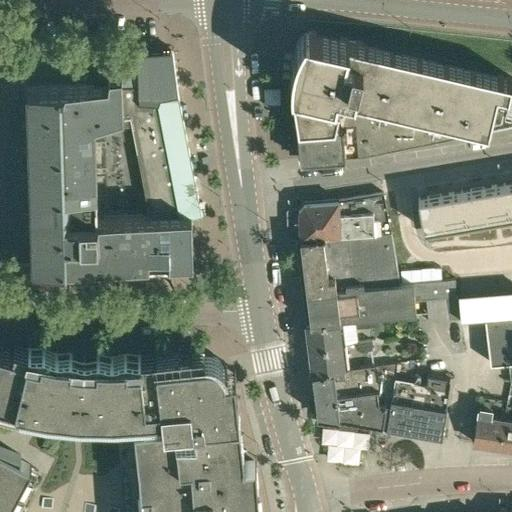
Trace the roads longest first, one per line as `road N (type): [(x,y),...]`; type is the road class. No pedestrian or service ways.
road 1 (residential): [(241,194),(511,151)]
road 2 (residential): [(0,306),(119,316),(260,311)]
road 3 (tertiary): [(511,19),(300,0)]
road 4 (residential): [(307,504),(384,488),(511,481)]
road 5 (tertiary): [(307,504),(260,311)]
road 6 (tertiary): [(211,0),(241,194)]
road 7 (tertiary): [(241,194),(234,0)]
road 8 (unclassified): [(169,0),(0,8)]
